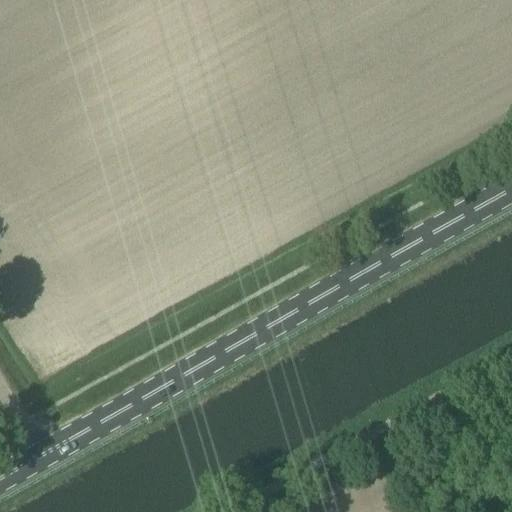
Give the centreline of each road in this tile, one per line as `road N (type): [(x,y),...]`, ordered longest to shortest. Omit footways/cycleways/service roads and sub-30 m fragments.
road 1 (primary): [(41,457),(511,195)]
road 2 (unclassified): [(181,511),(511,331)]
